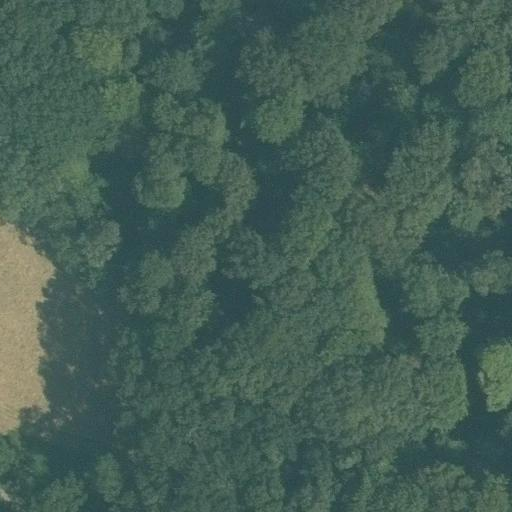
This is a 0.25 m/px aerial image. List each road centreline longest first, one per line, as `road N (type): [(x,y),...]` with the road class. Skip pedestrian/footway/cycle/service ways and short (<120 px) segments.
road 1 (track): [(511,398),(186,165)]
road 2 (track): [(202,0),(186,165)]
